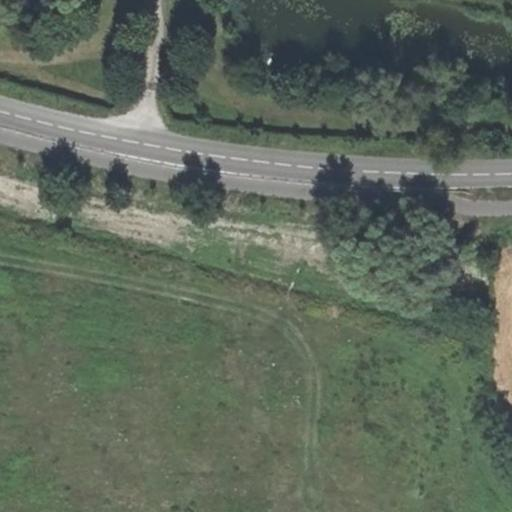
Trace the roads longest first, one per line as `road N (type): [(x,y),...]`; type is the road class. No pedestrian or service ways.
road 1 (residential): [(0,105),(117,138),(362,173),(511,171)]
road 2 (track): [(140,141),(160,51),(156,0)]
